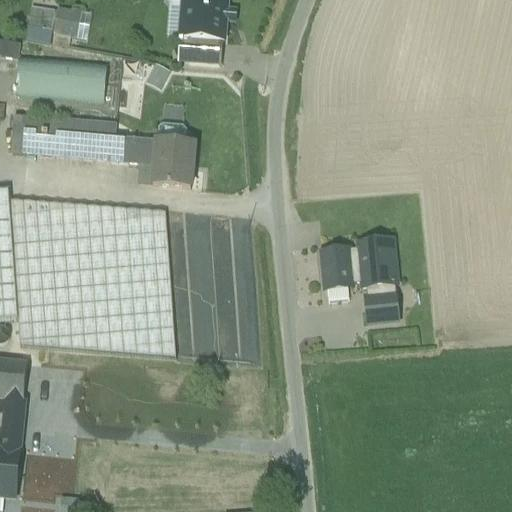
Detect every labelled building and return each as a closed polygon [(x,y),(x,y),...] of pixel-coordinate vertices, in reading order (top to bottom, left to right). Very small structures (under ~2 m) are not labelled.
[(227,0),(183,0),(182,12),(190,12),(187,43),(224,46),(227,0)] [(77,19),(58,15),(54,34),(73,37),(77,19)] [(108,68),(19,60),(16,99),(104,107),(108,68)] [(146,86),(163,92),(170,73),(153,67),(146,86)] [(30,122),(14,120),(11,159),(26,160),(30,122)] [(55,124),(30,122),(26,160),(52,162),(55,124)] [(110,129),(55,124),(52,162),(107,167),(110,129)] [(183,130),(162,128),(158,131),(157,146),(185,148),(187,134),(183,130)] [(157,146),(115,143),(116,129),(110,129),(107,167),(155,171),(153,191),(191,194),(194,149),(185,148),(157,146)] [(10,196),(0,196),(0,326),(18,325),(9,205),(10,205),(10,196)] [(10,205),(9,205),(18,325),(20,351),(176,363),(165,218),(10,205)] [(392,245),(358,249),(359,256),(362,288),(362,293),(367,293),(394,290),(396,290),(392,245)] [(349,257),(349,255),(322,257),(325,291),(352,288),(349,257)] [(359,256),(349,257),(352,288),(362,288),(359,256)] [(394,290),(367,293),(368,303),(395,300),(394,290)] [(368,303),(365,303),(368,329),(398,326),(395,300),(368,303)] [(0,368),(0,404),(6,405),(21,407),(25,370),(0,368)] [(20,421),(21,407),(6,405),(5,420),(20,421)] [(20,421),(5,420),(2,454),(17,456),(20,421)] [(2,454),(0,454),(0,499),(13,501),(17,456),(2,454)]
